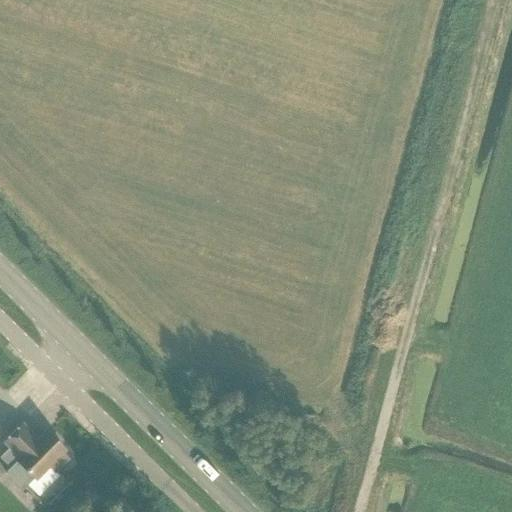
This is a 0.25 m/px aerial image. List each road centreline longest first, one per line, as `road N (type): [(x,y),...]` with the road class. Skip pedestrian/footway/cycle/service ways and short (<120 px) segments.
road 1 (track): [(358,511),(494,0)]
road 2 (primary): [(242,511),(0,270)]
road 3 (unclassified): [(0,320),(192,511)]
